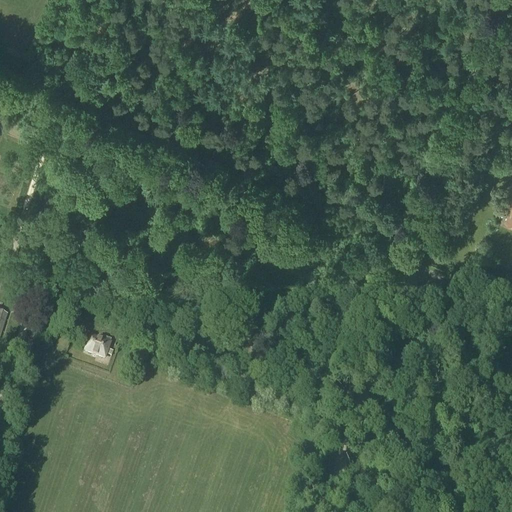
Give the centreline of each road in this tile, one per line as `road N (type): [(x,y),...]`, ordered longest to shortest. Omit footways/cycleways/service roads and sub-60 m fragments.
road 1 (unclassified): [(511,311),(0,84)]
road 2 (track): [(324,511),(502,0)]
road 3 (track): [(511,365),(475,511)]
